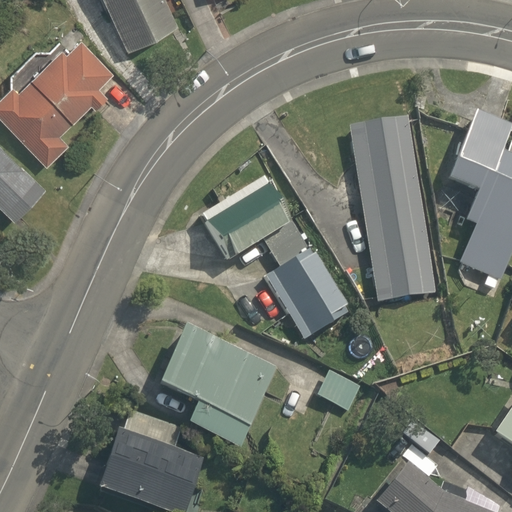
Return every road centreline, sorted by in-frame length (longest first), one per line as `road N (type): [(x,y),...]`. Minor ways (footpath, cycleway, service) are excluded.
road 1 (tertiary): [(511,38),(429,26),(366,32),(286,55),(241,80),(200,111),(139,182),(57,361)]
road 2 (tertiary): [(57,361),(0,498)]
